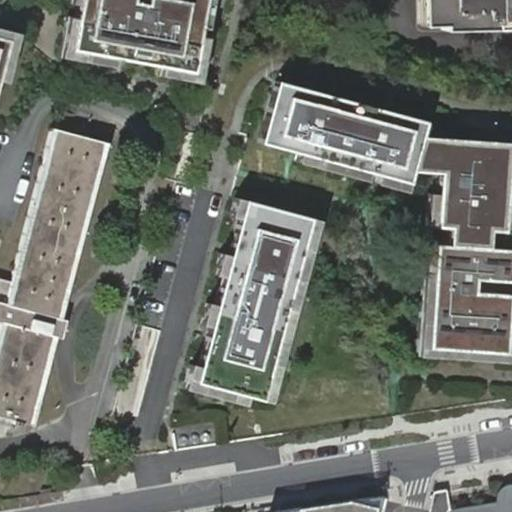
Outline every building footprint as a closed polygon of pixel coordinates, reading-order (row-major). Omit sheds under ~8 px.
[(188,72),(202,0),(76,0),(67,48),(188,72)] [(511,0),(422,0),(423,25),(482,23),(482,26),(511,24),(511,0)] [(422,120),(273,79),(257,141),(405,182),(408,170),(417,136),(422,120)] [(0,416),(11,419),(10,422),(18,424),(19,421),(30,424),(54,336),(58,337),(63,319),(58,318),(105,142),(50,128),(13,267),(9,281),(0,278),(0,416)] [(437,172),(439,137),(417,136),(408,170),(437,172)] [(507,142),(439,137),(437,172),(434,226),(448,227),(487,230),(501,230),(507,142)] [(307,217),(241,199),(191,381),(258,399),(307,217)] [(487,230),(448,227),(447,244),(486,247),(487,230)] [(447,244),(432,243),(425,347),(503,352),(507,293),(472,291),(473,278),(508,280),(510,248),(486,247),(447,244)] [(209,426),(177,424),(176,441),(208,443),(209,426)] [(498,501),(498,502),(498,503),(498,504),(498,505),(511,502),(511,486),(511,487),(510,487),(508,488),(507,488),(506,489),(505,490),(503,490),(502,491),(502,493),(500,494),(500,495),(499,497),(499,498),(498,500),(498,501)] [(385,511),(391,490),(330,501),(280,507),(278,511),(385,511)] [(511,511),(511,503),(461,511),(511,511)]
